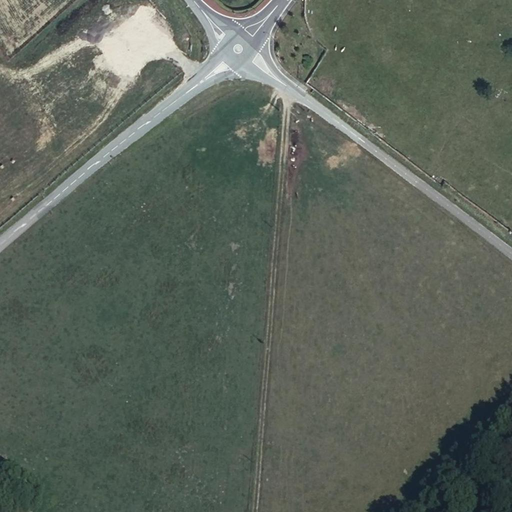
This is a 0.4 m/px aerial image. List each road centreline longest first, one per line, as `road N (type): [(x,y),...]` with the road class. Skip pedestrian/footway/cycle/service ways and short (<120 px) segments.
road 1 (track): [(291,89),(256,511)]
road 2 (tertiary): [(511,259),(238,48)]
road 3 (tertiary): [(0,248),(238,48)]
